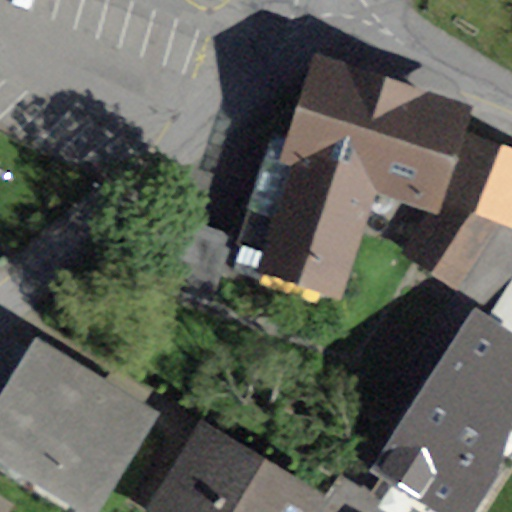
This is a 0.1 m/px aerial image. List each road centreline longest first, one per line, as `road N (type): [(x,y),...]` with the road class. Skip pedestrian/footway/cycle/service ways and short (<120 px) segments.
road 1 (residential): [(0,299),(243,56)]
road 2 (residential): [(348,0),(511,89)]
road 3 (residential): [(243,56),(91,0)]
